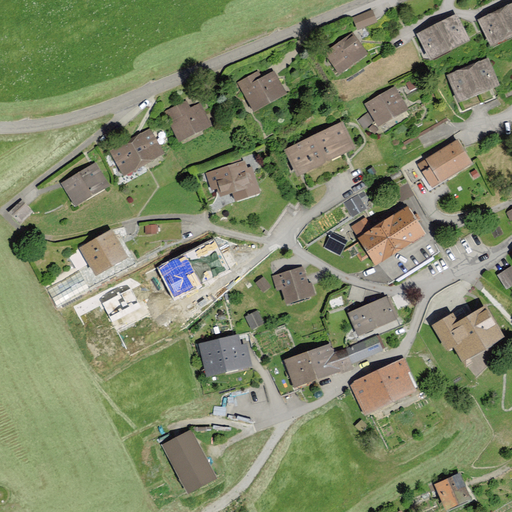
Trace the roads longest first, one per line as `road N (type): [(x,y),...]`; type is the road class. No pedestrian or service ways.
road 1 (residential): [(274,241),(166,217),(47,237),(7,218),(6,206),(128,110),(128,99)]
road 2 (residential): [(366,0),(128,99)]
road 3 (residential): [(429,293),(396,354),(310,407),(255,427)]
road 4 (residential): [(429,293),(352,280),(274,241)]
road 5 (residential): [(128,99),(53,123),(0,127)]
